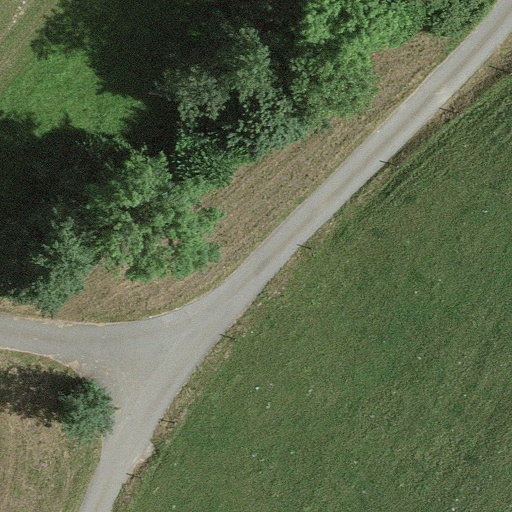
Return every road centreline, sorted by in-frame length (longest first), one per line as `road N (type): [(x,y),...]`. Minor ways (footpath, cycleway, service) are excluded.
road 1 (track): [(511,0),(476,48),(162,377)]
road 2 (track): [(162,377),(0,340)]
road 3 (track): [(162,377),(91,511)]
